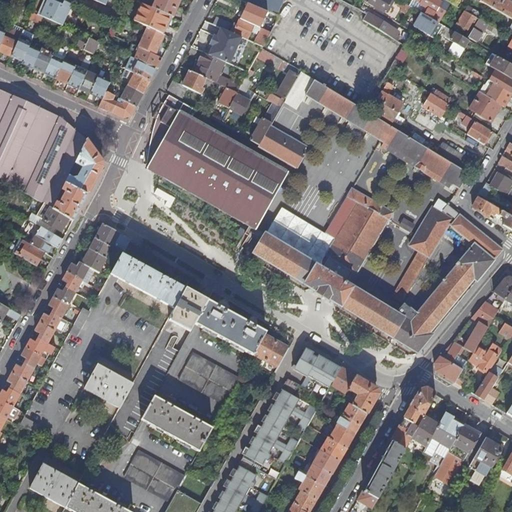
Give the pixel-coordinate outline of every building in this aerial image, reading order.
[(34,10),(32,13),(43,17),(61,25),(62,26),(72,5),(64,2),(63,6),(50,0),(44,0),(38,13),(34,10)] [(167,27),(172,17),(152,9),(133,0),(131,0),(127,0),(127,2),(136,6),(134,12),(137,14),(134,22),(147,27),(163,34),(166,27),(167,27)] [(172,17),(173,18),(181,0),(131,0),(133,0),(132,0),(156,0),(152,9),(172,17)] [(267,12),(276,16),(283,0),(239,0),(247,3),(267,12)] [(365,0),(384,12),(391,0),(365,0)] [(450,3),(444,0),(443,0),(442,3),(436,0),(415,0),(423,4),(419,12),(421,13),(425,15),(429,8),(436,12),(432,19),(438,23),(450,3)] [(505,16),(511,20),(511,4),(504,1),(502,0),(480,0),(479,2),(487,6),(505,16)] [(410,7),(399,1),(397,5),(402,7),(400,10),(406,14),(410,7)] [(267,12),(247,3),(239,19),(260,28),(267,12)] [(478,19),(481,15),(467,7),(457,24),(470,32),(478,19)] [(32,12),(29,19),(40,23),(43,17),(32,13),(32,12)] [(398,32),(367,13),(367,14),(363,20),(370,24),(397,41),(400,36),(397,34),(398,32)] [(436,24),(441,28),(442,25),(438,23),(432,19),(425,15),(421,13),(413,27),(429,36),(432,32),(434,34),(436,31),(433,29),(436,24)] [(110,15),(108,21),(119,26),(122,20),(110,15)] [(511,20),(505,16),(502,24),(511,29),(511,20)] [(216,18),(213,24),(226,30),(230,24),(216,18)] [(262,46),(269,33),(261,28),(260,28),(239,19),(237,25),(234,32),(234,33),(247,39),(250,31),(255,33),(256,30),(260,31),(254,42),(262,46)] [(470,32),(467,37),(476,42),(485,28),(491,32),(493,28),(478,19),(470,32)] [(227,42),(232,33),(226,30),(213,24),(205,21),(200,30),(227,42)] [(24,30),(10,24),(5,33),(5,35),(0,44),(0,52),(11,57),(19,40),(24,30)] [(147,27),(138,48),(148,52),(162,59),(165,53),(167,50),(160,47),(166,35),(163,34),(147,27)] [(469,41),(448,29),(443,37),(454,43),(449,51),(459,57),(463,51),(469,41)] [(19,40),(11,57),(22,62),(29,46),(33,37),(28,34),(24,42),(19,40)] [(82,35),(77,47),(84,50),(89,38),(82,35)] [(242,62),(238,60),(236,62),(221,55),(222,53),(224,50),(196,37),(190,47),(203,53),(224,62),(248,73),(256,57),(261,48),(262,46),(254,42),(253,42),(242,62)] [(84,50),(93,55),(99,42),(89,38),(84,50)] [(418,46),(408,39),(404,45),(410,50),(414,52),(418,46)] [(40,51),(42,47),(36,44),(34,48),(29,46),(22,62),(22,63),(33,68),(40,51)] [(395,59),(402,63),(410,50),(404,45),(395,59)] [(53,56),(63,61),(68,52),(57,47),(53,56)] [(261,48),(256,57),(270,64),(274,56),(261,48)] [(423,50),(419,55),(426,59),(429,54),(423,50)] [(41,81),(45,73),(53,56),(40,51),(33,68),(38,71),(35,78),(36,78),(36,79),(41,81)] [(460,64),(467,53),(463,51),(459,57),(457,62),(460,64)] [(162,59),(148,52),(143,62),(157,69),(159,64),(162,59)] [(224,62),(203,53),(194,73),(206,78),(224,87),(237,93),(238,91),(238,90),(241,86),(218,75),(224,62)] [(236,62),(238,60),(222,53),(221,55),(236,62)] [(511,65),(491,53),(485,64),(494,70),(511,80),(511,65)] [(53,56),(45,73),(56,78),(63,61),(53,56)] [(271,69),(286,77),(289,71),(298,76),(300,72),(274,56),(270,64),(273,65),(271,69)] [(126,69),(126,70),(150,81),(153,76),(157,69),(143,62),(132,57),(126,69)] [(396,73),(402,63),(395,59),(390,68),(394,71),(396,73)] [(87,72),(91,63),(84,60),(80,68),(80,69),(87,72)] [(64,82),(68,84),(76,67),(63,61),(56,78),(52,86),(57,89),(62,91),(65,85),(62,84),(64,82)] [(80,69),(80,68),(76,66),(76,67),(68,84),(71,85),(68,93),(71,94),(75,96),(79,89),(87,72),(80,69)] [(147,87),(150,81),(126,70),(125,73),(133,77),(128,86),(143,94),(147,87)] [(194,73),(189,70),(182,85),(172,80),(171,82),(167,90),(181,98),(187,87),(200,95),(203,89),(201,88),(206,78),(194,73)] [(511,94),(511,80),(494,70),(488,80),(494,84),(511,94)] [(289,71),(286,77),(276,94),(282,97),(280,101),(268,95),(266,99),(273,104),(280,108),(283,102),(286,97),(292,87),(298,76),(289,71)] [(390,77),(427,100),(430,94),(418,86),(400,75),(396,73),(394,71),(390,77)] [(482,80),(483,78),(472,71),(471,74),(482,80)] [(79,89),(90,94),(98,77),(87,72),(79,89)] [(286,97),(283,102),(296,109),(303,97),(296,93),(300,86),(306,89),(308,90),(314,80),(300,72),(298,76),(292,87),(286,97)] [(241,86),(238,90),(244,93),(252,78),(246,75),(241,86)] [(106,91),(110,82),(98,77),(90,94),(102,99),(106,91)] [(474,78),(469,85),(483,93),(487,86),(474,78)] [(419,144),(314,80),(308,90),(305,96),(459,189),(467,174),(462,171),(441,158),(419,144)] [(387,82),(381,92),(387,96),(387,95),(393,86),(387,82)] [(433,95),(436,91),(431,88),(431,90),(419,83),(418,86),(430,94),(433,95)] [(494,84),(486,97),(501,106),(503,107),(511,94),(494,84)] [(143,94),(128,86),(121,99),(125,101),(136,107),(139,101),(143,94)] [(296,93),(303,97),(305,96),(308,90),(306,89),(300,86),(296,93)] [(237,93),(224,87),(223,89),(225,90),(218,103),(228,108),(237,93)] [(0,178),(44,204),(53,209),(56,202),(62,190),(66,183),(69,176),(70,174),(74,165),(75,163),(77,159),(87,140),(59,117),(7,93),(0,90),(0,178)] [(113,113),(118,102),(120,98),(106,91),(102,99),(99,107),(113,113)] [(228,108),(242,115),(249,101),(239,95),(240,93),(238,91),(237,93),(228,108)] [(449,99),(436,91),(433,95),(447,105),(449,102),(447,101),(449,99)] [(387,96),(381,92),(377,99),(387,105),(380,116),(391,122),(402,104),(387,95),(387,96)] [(486,97),(479,92),(469,109),(491,123),(501,106),(486,97)] [(168,94),(160,108),(161,109),(157,116),(156,118),(155,124),(154,131),(151,150),(150,162),(149,162),(148,164),(152,166),(150,168),(249,227),(255,231),(256,229),(288,175),(196,119),(199,112),(168,94)] [(430,94),(427,100),(423,106),(421,105),(418,110),(420,111),(416,119),(433,129),(447,105),(433,95),(430,94)] [(131,116),(136,107),(125,101),(123,105),(118,102),(113,113),(120,117),(123,118),(131,116)] [(273,104),(264,120),(271,123),(280,108),(273,104)] [(161,109),(160,108),(157,107),(153,116),(156,118),(157,116),(161,109)] [(459,111),(457,115),(464,119),(461,123),(470,129),(467,135),(484,145),(492,132),(459,111)] [(271,123),(264,120),(262,118),(261,120),(256,117),(253,123),(259,126),(250,141),(259,146),(270,126),(271,123)] [(308,148),(270,126),(259,146),(297,167),(308,148)] [(77,159),(75,163),(84,167),(78,178),(74,179),(69,176),(66,183),(87,195),(97,179),(102,168),(102,161),(87,140),(77,159)] [(448,146),(441,158),(462,171),(467,174),(474,162),(448,146)] [(511,162),(501,156),(497,162),(511,170),(511,162)] [(502,193),(507,185),(510,181),(510,180),(497,172),(489,186),(502,193)] [(182,195),(156,180),(153,184),(179,199),(182,195)] [(60,204),(56,202),(53,209),(53,210),(69,219),(73,221),(78,212),(87,195),(66,183),(62,190),(66,192),(64,196),(62,195),(61,197),(63,198),(60,204)] [(482,190),(479,194),(485,198),(491,187),(485,184),(482,190)] [(428,333),(474,278),(476,280),(502,250),(459,215),(449,207),(446,204),(443,209),(435,202),(432,207),(431,207),(408,245),(421,253),(393,300),(400,305),(394,312),(346,283),(351,275),(353,272),(356,274),(393,213),(351,189),(325,233),(335,240),(326,256),(329,257),(327,261),(322,269),(264,234),(259,242),(253,253),(310,288),(310,289),(333,303),(334,302),(417,352),(431,335),(428,333)] [(505,219),(502,224),(511,230),(511,216),(509,215),(509,214),(477,197),(474,203),(471,207),(490,218),(491,215),(489,214),(491,211),(505,219)] [(32,214),(29,220),(31,221),(54,235),(57,229),(62,232),(69,219),(53,210),(53,209),(44,204),(37,217),(32,214)] [(411,234),(416,224),(403,218),(398,227),(411,234)] [(45,253),(47,254),(52,245),(58,249),(63,240),(54,235),(31,221),(26,229),(28,231),(23,240),(45,253)] [(112,248),(120,233),(103,223),(95,238),(112,248)] [(322,269),(327,261),(269,226),(264,234),(322,269)] [(255,231),(249,227),(244,234),(247,236),(241,247),(245,249),(252,237),(255,231)] [(264,234),(256,229),(255,231),(252,237),(259,242),(264,234)] [(120,239),(115,249),(121,253),(122,253),(130,239),(123,235),(121,237),(120,236),(119,238),(120,239)] [(112,248),(95,238),(89,249),(107,258),(112,248)] [(23,240),(21,239),(13,253),(18,256),(24,246),(21,244),(23,240)] [(24,246),(18,256),(37,267),(45,253),(23,240),(21,244),(24,246)] [(99,273),(107,258),(89,249),(82,245),(80,248),(78,251),(86,255),(81,263),(99,273)] [(121,254),(110,274),(116,277),(143,292),(174,308),(184,290),(185,288),(127,257),(121,254)] [(82,280),(92,285),(99,273),(81,263),(79,262),(77,267),(72,264),(67,272),(82,280)] [(75,293),(82,280),(67,272),(65,276),(62,280),(68,283),(66,288),(75,293)] [(400,305),(393,300),(351,275),(346,283),(394,312),(400,305)] [(500,300),(503,302),(504,300),(511,286),(511,277),(509,276),(504,278),(493,292),(502,297),(500,300)] [(75,293),(66,288),(63,292),(58,289),(53,297),(68,305),(75,293)] [(174,308),(169,317),(187,327),(191,330),(194,324),(206,302),(202,300),(184,290),(174,308)] [(61,318),(68,305),(53,297),(51,302),(49,306),(54,309),(52,313),(61,318)] [(214,304),(207,300),(206,302),(194,324),(200,327),(253,356),(253,355),(265,334),(266,332),(251,324),(223,309),(217,305),(214,304)] [(493,319),(498,310),(484,302),(478,309),(493,319)] [(0,321),(1,322),(9,308),(0,303),(0,321)] [(90,311),(89,311),(82,307),(69,332),(76,336),(90,311)] [(481,324),(476,331),(483,335),(493,319),(478,309),(471,318),(481,324)] [(22,315),(12,310),(9,315),(10,316),(18,321),(22,315)] [(60,334),(67,321),(61,318),(52,313),(49,317),(44,314),(39,323),(54,331),(60,334)] [(50,338),(54,331),(39,323),(37,327),(35,331),(40,334),(38,338),(47,343),(53,346),(56,341),(50,338)] [(498,332),(509,339),(511,333),(511,327),(504,323),(498,332)] [(265,361),(276,341),(281,332),(276,328),(271,338),(265,334),(253,355),(265,361)] [(483,335),(476,331),(468,343),(459,337),(455,343),(472,353),(477,344),(483,335)] [(47,343),(38,338),(35,342),(30,340),(26,348),(40,356),(47,343)] [(288,347),(276,341),(265,361),(277,367),(288,347)] [(472,353),(455,343),(445,359),(442,358),(444,355),(442,354),(440,356),(434,363),(435,371),(445,377),(454,382),(457,378),(464,366),(468,360),(472,353)] [(468,360),(477,366),(488,372),(491,368),(501,351),(491,344),(487,350),(477,344),(472,353),(468,360)] [(333,363),(307,347),(295,367),(329,388),(331,385),(341,368),(333,363)] [(33,369),(40,356),(26,348),(23,352),(21,356),(26,359),(24,363),(33,369)] [(225,405),(240,379),(193,353),(179,379),(225,405)] [(250,361),(261,368),(265,361),(253,355),(253,356),(250,361)] [(265,361),(261,368),(273,374),(277,367),(265,361)] [(33,369),(24,363),(21,368),(16,365),(12,373),(26,381),(33,369)] [(84,389),(119,408),(133,384),(97,365),(84,389)] [(464,366),(457,378),(466,384),(464,388),(466,389),(469,391),(475,381),(470,378),(473,374),(469,372),(471,369),(464,366)] [(488,372),(477,366),(476,368),(486,374),(488,372)] [(341,368),(331,385),(344,394),(347,389),(354,376),(349,373),(341,368)] [(488,372),(486,374),(474,394),(478,396),(483,399),(491,387),(500,373),(491,368),(488,372)] [(19,394),(26,381),(12,373),(9,378),(7,381),(13,384),(10,389),(19,394)] [(357,395),(351,405),(366,413),(377,396),(375,388),(364,382),(354,376),(347,389),(357,395)] [(285,379),(284,387),(295,389),(296,381),(285,379)] [(499,392),(491,387),(483,399),(492,404),(499,392)] [(297,427),(304,431),(308,425),(317,409),(310,404),(305,413),(300,410),(295,407),(300,398),(283,388),(280,393),(278,392),(274,398),(277,400),(274,405),(271,403),(268,409),(270,411),(287,421),(292,412),(297,415),(302,418),(297,427)] [(19,394),(10,389),(8,393),(2,391),(0,394),(0,399),(13,407),(19,394)] [(403,419),(412,423),(416,416),(418,415),(419,414),(423,416),(435,394),(428,390),(426,389),(419,391),(409,408),(403,419)] [(159,399),(154,396),(141,420),(145,422),(199,451),(212,428),(159,399)] [(304,401),(300,398),(295,407),(300,410),(304,401)] [(0,416),(6,420),(13,407),(0,399),(0,416)] [(349,403),(342,415),(359,425),(363,419),(366,413),(351,405),(349,403)] [(13,407),(6,420),(11,423),(18,410),(13,407)] [(262,419),(264,421),(282,431),(287,421),(270,411),(268,415),(265,414),(262,419)] [(282,431),(277,440),(281,442),(286,434),(297,415),(292,412),(287,421),(282,431)] [(458,420),(444,412),(439,422),(437,425),(423,451),(431,456),(435,450),(437,451),(436,453),(441,456),(442,454),(445,456),(462,425),(456,422),(458,420)] [(342,415),(336,426),(353,436),(356,431),(359,425),(342,415)] [(437,425),(430,421),(423,416),(417,427),(413,433),(411,438),(410,438),(422,445),(419,450),(422,452),(423,451),(437,425)] [(19,425),(40,436),(44,428),(23,417),(19,425)] [(391,440),(405,448),(410,438),(411,438),(405,434),(407,430),(413,433),(417,427),(412,423),(403,419),(396,430),(391,440)] [(282,431),(264,421),(262,426),(259,425),(256,431),(258,432),(292,453),(299,442),(291,437),(286,446),(281,442),(277,440),(282,431)] [(445,456),(428,486),(443,496),(464,460),(463,460),(467,454),(474,458),(485,439),(477,435),(478,434),(462,425),(445,456)] [(336,426),(329,438),(346,448),(349,442),(353,436),(336,426)] [(253,436),(249,442),(252,443),(269,454),(274,445),(278,448),(283,451),(279,459),(286,464),(292,453),(258,432),(255,437),(253,436)] [(328,437),(320,450),(338,461),(341,455),(346,448),(329,438),(328,437)] [(474,458),(468,468),(484,477),(501,448),(485,439),(474,458)] [(363,490),(377,498),(387,480),(405,448),(391,440),(373,471),(363,490)] [(243,453),(263,464),(266,459),(268,460),(271,455),(269,454),(252,443),(249,448),(247,446),(243,453)] [(274,445),(269,454),(271,455),(273,456),(278,448),(274,445)] [(124,477),(170,502),(185,476),(138,450),(124,477)] [(320,450),(313,463),(331,474),(334,468),(338,461),(320,450)] [(511,453),(511,452),(501,469),(511,474),(511,453)] [(313,463),(306,476),(324,486),(327,480),(331,474),(313,463)] [(30,489),(65,508),(78,484),(43,465),(30,489)] [(251,486),(253,487),(256,482),(254,481),(257,475),(240,465),(237,469),(235,468),(231,474),(234,476),(251,486)] [(302,482),(298,489),(300,490),(316,499),(320,492),(324,486),(306,476),(298,471),(295,478),(302,482)] [(227,487),(261,508),(264,502),(268,497),(260,492),(255,501),(250,497),(245,495),(251,486),(234,476),(231,480),(228,479),(225,486),(227,487)] [(129,511),(78,484),(65,508),(62,511),(129,511)] [(251,486),(245,495),(250,497),(255,489),(253,487),(251,486)] [(221,498),(237,508),(242,499),(247,502),(252,505),(247,511),(258,511),(261,508),(227,487),(224,492),(222,490),(219,496),(221,498)] [(292,497),(295,499),(300,490),(298,489),(297,488),(292,497)] [(300,490),(295,499),(293,502),(309,511),(313,505),(316,499),(300,490)] [(357,500),(372,508),(377,498),(363,490),(359,497),(357,500)] [(215,508),(221,511),(235,511),(237,508),(221,498),(219,502),(216,500),(213,506),(215,508)] [(235,511),(240,511),(247,502),(242,499),(237,508),(235,511)] [(293,502),(287,511),(308,511),(309,511),(293,502)]
